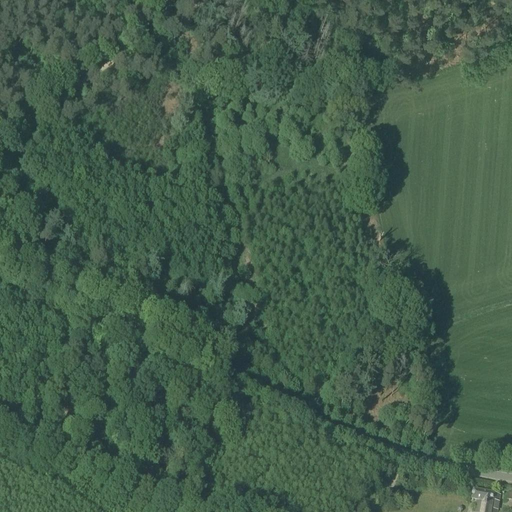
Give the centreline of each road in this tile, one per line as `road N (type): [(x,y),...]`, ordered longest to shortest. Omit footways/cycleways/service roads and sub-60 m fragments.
road 1 (unclassified): [(511,478),(354,437),(0,267)]
road 2 (track): [(0,131),(185,0)]
